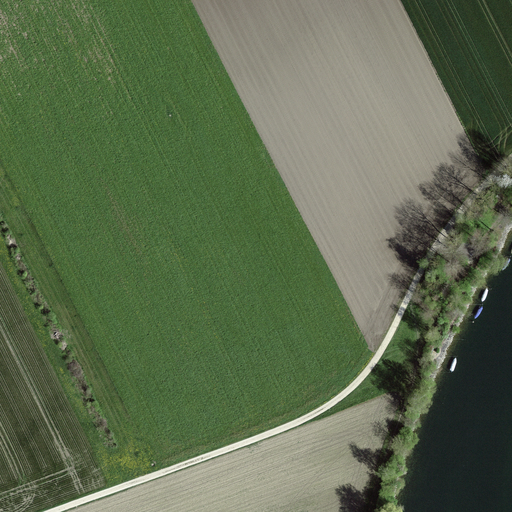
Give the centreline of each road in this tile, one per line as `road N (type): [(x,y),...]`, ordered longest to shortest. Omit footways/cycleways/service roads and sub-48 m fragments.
road 1 (track): [(52,511),(312,414),(369,366),(408,297)]
road 2 (track): [(421,269),(460,211),(511,160)]
